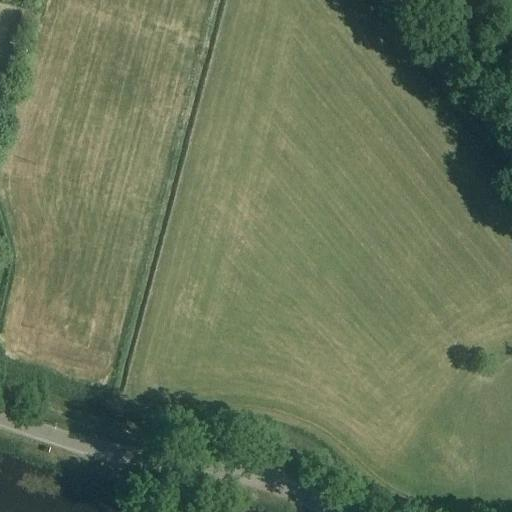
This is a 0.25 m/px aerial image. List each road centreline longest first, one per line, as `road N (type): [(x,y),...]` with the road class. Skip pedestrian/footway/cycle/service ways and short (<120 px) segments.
road 1 (unclassified): [(335,511),(252,474),(90,449),(0,418)]
road 2 (unclassified): [(511,150),(391,0)]
